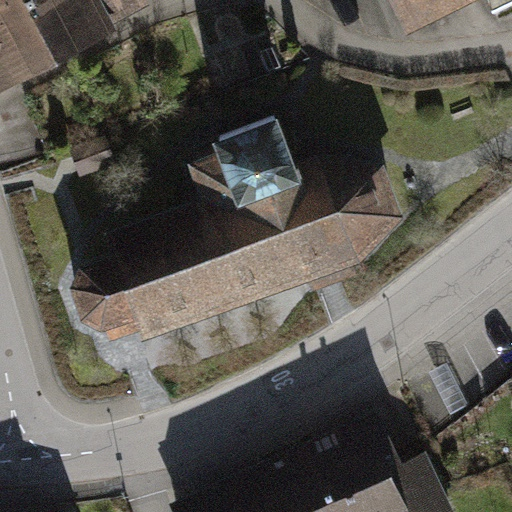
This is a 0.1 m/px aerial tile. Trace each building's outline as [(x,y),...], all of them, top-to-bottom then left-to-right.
[(0,0),(0,52),(13,46),(25,71),(123,21),(112,0),(0,0)] [(399,0),(415,31),(476,0),(399,0)] [(244,186),(111,236),(120,258),(88,270),(79,288),(90,319),(109,327),(130,320),(142,316),(147,330),(351,261),(397,207),(378,163),(316,152),(293,161),(277,119),(226,138),(244,186)] [(179,496),(186,511),(420,511),(444,502),(422,451),(397,462),(375,412),(179,496)] [(69,511),(64,495),(12,511),(69,511)]
